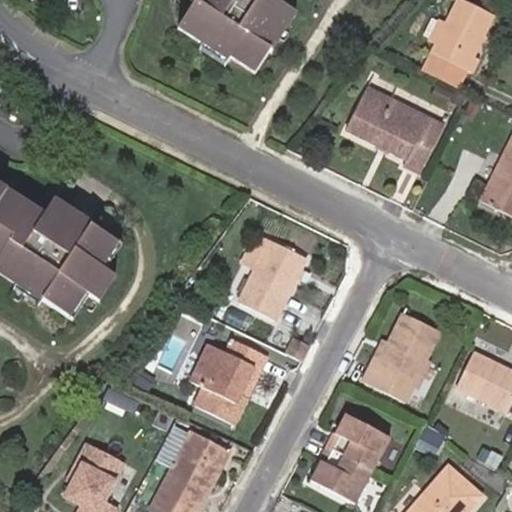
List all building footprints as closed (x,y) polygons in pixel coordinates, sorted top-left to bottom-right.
[(196,0),(178,30),(225,61),(228,57),(254,74),(292,14),(279,5),(282,0),(196,0)] [(435,48),(422,72),(460,89),(476,57),(472,56),(492,17),(459,1),(445,29),(435,48)] [(430,45),(435,48),(445,29),(439,26),(430,45)] [(387,151),(406,160),(403,166),(420,175),(443,128),(367,92),(347,133),(378,147),(380,143),(388,147),(387,151)] [(469,99),(457,92),(451,104),(463,110),(469,99)] [(472,106),(458,132),(468,136),(481,110),(472,106)] [(499,119),(481,110),(468,136),(486,145),(499,119)] [(511,139),(481,200),(511,216),(511,139)] [(100,268),(117,243),(52,201),(43,216),(0,187),(0,275),(67,319),(84,293),(97,302),(114,277),(100,268)] [(271,243),(241,306),(274,322),(304,258),(271,243)] [(375,374),(370,371),(362,385),(400,406),(437,338),(404,319),(388,349),(375,374)] [(286,355),(300,362),(307,348),(294,342),(286,355)] [(252,368),(259,372),(266,358),(238,344),(232,356),(213,346),(204,365),(195,382),(205,387),(195,407),(231,426),(245,399),(238,396),(252,368)] [(383,346),(370,371),(375,374),(388,349),(383,346)] [(508,416),(511,407),(511,373),(478,355),(459,390),(508,416)] [(195,382),(204,365),(194,360),(185,377),(195,382)] [(245,399),(259,372),(252,368),(238,396),(245,399)] [(483,422),(449,406),(441,425),(475,442),(483,422)] [(323,475),(317,472),(311,481),(357,506),(390,442),(345,418),(339,428),(346,431),(341,440),(335,437),(321,463),(327,466),(323,475)] [(436,431),(425,426),(421,433),(418,439),(436,448),(442,437),(436,434),(436,431)] [(172,470),(149,511),(151,511),(197,511),(205,498),(198,495),(215,465),(221,469),(228,456),(224,454),(205,443),(194,437),(177,427),(158,462),(172,470)] [(346,431),(339,428),(335,437),(341,440),(346,431)] [(227,450),(196,432),(194,437),(205,443),(224,454),(227,450)] [(67,481),(73,484),(85,462),(89,464),(97,451),(87,445),(67,481)] [(73,484),(65,498),(83,508),(81,511),(116,511),(118,511),(105,503),(124,466),(97,451),(89,464),(85,462),(73,484)] [(321,463),(317,472),(323,475),(327,466),(321,463)] [(205,498),(221,469),(215,465),(198,495),(205,498)] [(449,468),(408,511),(469,511),(482,499),(449,468)]
